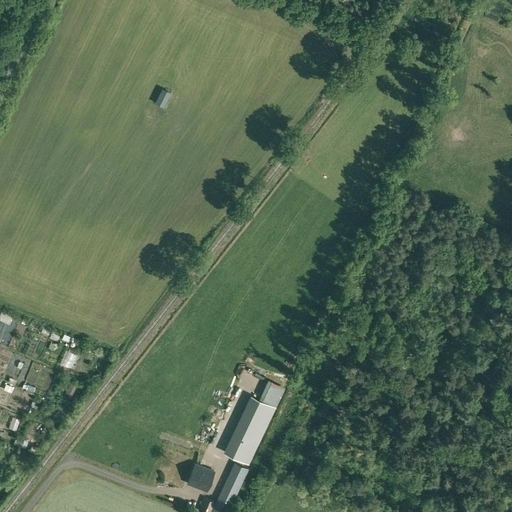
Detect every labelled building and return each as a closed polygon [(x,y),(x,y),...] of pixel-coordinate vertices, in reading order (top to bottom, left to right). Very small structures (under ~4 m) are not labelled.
[(170,92),(162,88),(155,101),(164,105),(170,92)] [(67,332),(65,337),(73,340),(75,335),(67,332)] [(248,463),(274,406),(251,395),(224,451),(248,463)] [(33,404),(31,411),(39,414),(41,406),(33,404)] [(18,436),(22,424),(16,422),(12,433),(18,436)] [(221,490),(216,501),(204,497),(198,510),(203,511),(226,511),(228,508),(229,509),(248,468),(234,462),(221,490)] [(207,490),(214,470),(195,463),(187,482),(207,490)]
